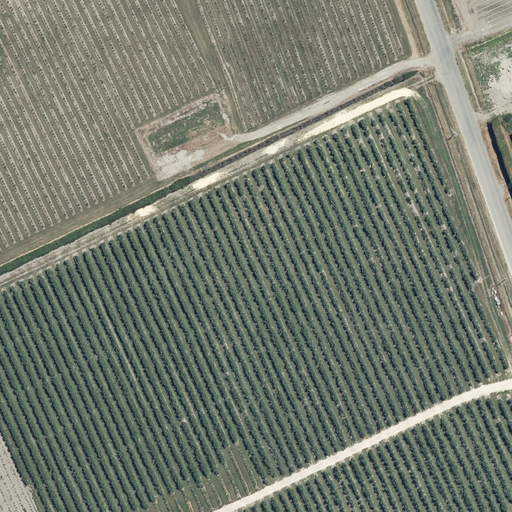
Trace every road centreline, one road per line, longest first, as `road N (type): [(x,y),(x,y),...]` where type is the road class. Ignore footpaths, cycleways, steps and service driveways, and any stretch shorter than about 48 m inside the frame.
road 1 (unknown): [(511,379),(221,511)]
road 2 (unclassified): [(511,262),(422,0)]
